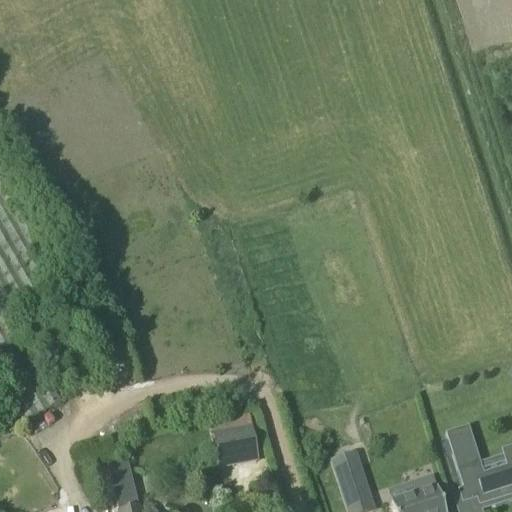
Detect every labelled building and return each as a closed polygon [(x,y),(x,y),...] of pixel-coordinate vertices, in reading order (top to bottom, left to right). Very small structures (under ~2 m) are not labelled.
[(0,149),(0,380),(26,425),(61,404),(13,322),(70,270),(0,149)] [(209,423),(218,472),(257,464),(249,416),(209,423)] [(495,503),(496,506),(511,500),(511,448),(500,453),(505,469),(482,476),(467,429),(444,436),(462,490),(457,492),(461,506),(476,502),(478,508),(495,503)] [(106,467),(117,511),(138,511),(126,462),(106,467)] [(172,471),(155,476),(157,486),(175,482),(172,471)] [(402,503),(390,507),(391,511),(442,511),(436,491),(435,492),(431,480),(411,486),(413,495),(400,499),(402,503)] [(358,481),(337,487),(342,502),(363,495),(358,481)]
